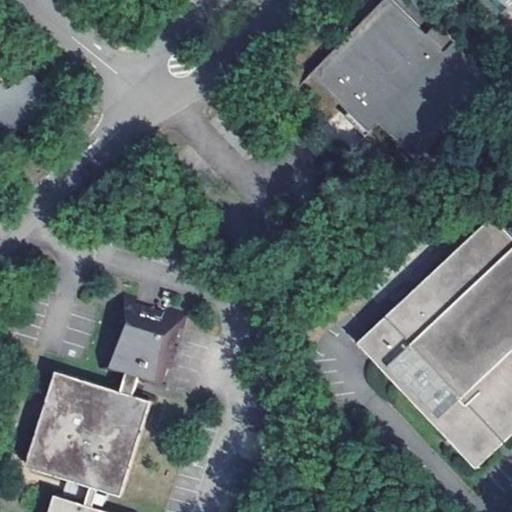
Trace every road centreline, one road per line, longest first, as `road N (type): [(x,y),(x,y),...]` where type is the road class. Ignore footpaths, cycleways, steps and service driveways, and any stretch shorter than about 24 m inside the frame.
road 1 (unknown): [(31,218),(189,283),(217,314),(217,430),(191,511)]
road 2 (residential): [(0,251),(147,99)]
road 3 (residential): [(147,99),(25,0)]
road 4 (residential): [(159,87),(216,59),(277,0)]
